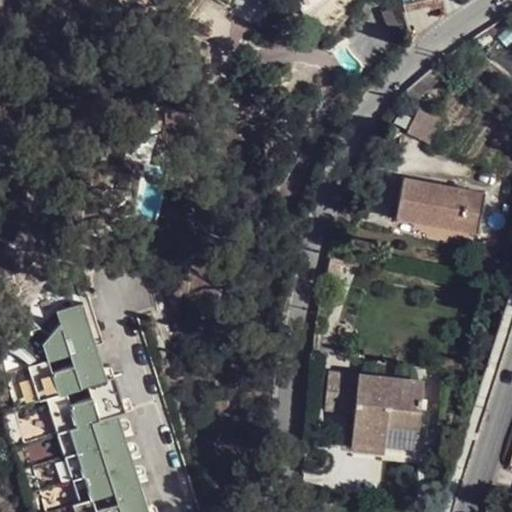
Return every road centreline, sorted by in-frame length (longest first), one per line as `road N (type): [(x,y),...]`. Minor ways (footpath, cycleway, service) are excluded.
road 1 (unclassified): [(279,511),(301,291),(349,140),(395,78),(501,0)]
road 2 (tertiary): [(511,380),(469,511)]
